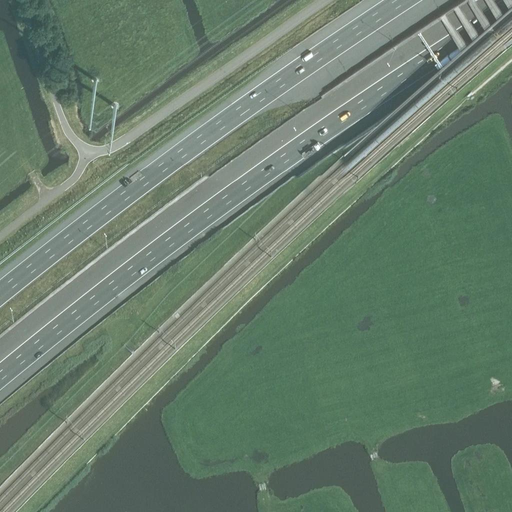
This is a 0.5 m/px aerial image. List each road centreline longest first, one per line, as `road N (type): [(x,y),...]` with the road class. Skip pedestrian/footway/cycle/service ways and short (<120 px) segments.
road 1 (motorway): [(0,374),(167,239),(511,8)]
road 2 (motorway): [(408,0),(0,288)]
road 3 (unclassified): [(329,0),(100,152),(69,135),(19,0)]
